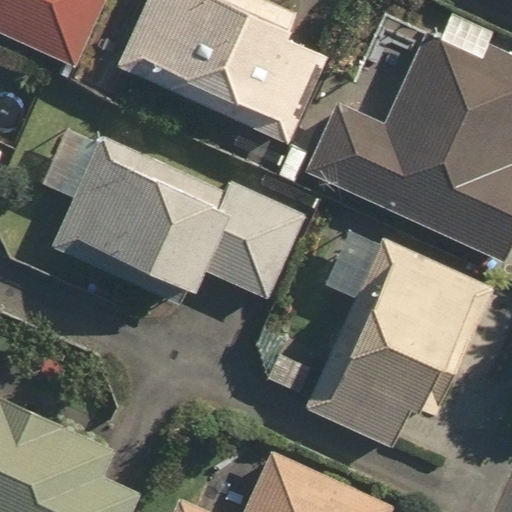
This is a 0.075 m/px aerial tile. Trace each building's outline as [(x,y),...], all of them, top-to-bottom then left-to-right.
[(0,0),(0,30),(72,64),(101,0),(0,0)] [(295,12),(270,0),(144,0),(115,58),(283,143),(328,55),(284,33),(295,12)] [(429,30),(390,125),(339,104),(312,170),(507,252),(511,240),(511,50),(490,42),(495,29),(451,11),(441,35),(429,30)] [(229,189),(73,118),(44,181),(76,196),(54,243),(154,289),(162,272),(200,290),(207,274),(268,303),(308,216),(232,181),(229,189)] [(491,287),(348,221),(321,278),(360,297),(326,369),(282,349),(268,378),(310,397),(305,408),(388,446),(406,407),(430,418),(491,287)] [(116,448),(0,395),(0,511),(134,511),(144,491),(105,473),(116,448)] [(211,511),(183,498),(176,511),(397,511),(398,511),(276,451),(246,511),(211,511)]
